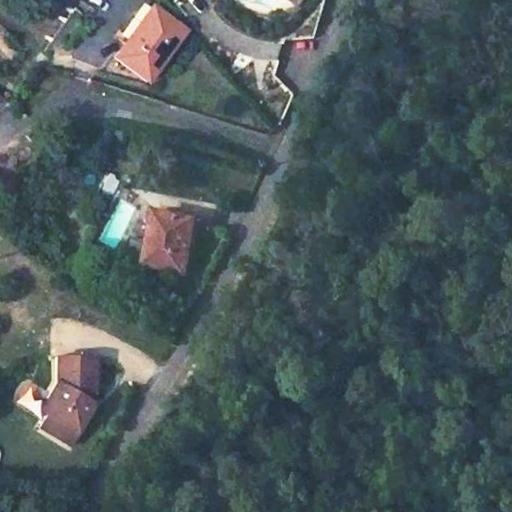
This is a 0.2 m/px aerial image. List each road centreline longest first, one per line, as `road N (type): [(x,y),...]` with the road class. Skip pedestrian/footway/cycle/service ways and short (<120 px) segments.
road 1 (unclassified): [(284,153),(209,305),(85,511)]
road 2 (residential): [(284,153),(66,103),(23,120)]
road 3 (unclassified): [(345,0),(284,153)]
road 4 (unknown): [(336,32),(266,46),(215,25),(197,0)]
road 5 (unknown): [(163,378),(40,312)]
